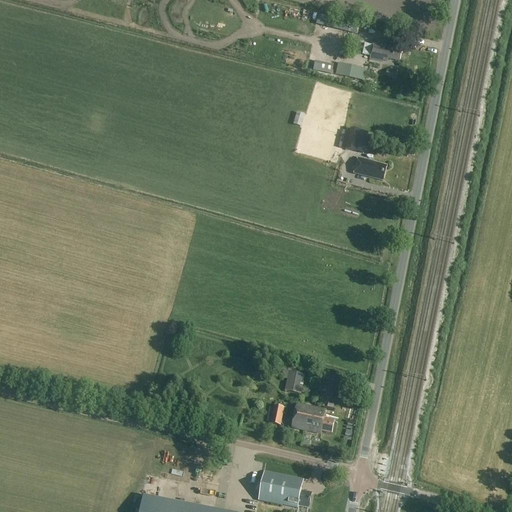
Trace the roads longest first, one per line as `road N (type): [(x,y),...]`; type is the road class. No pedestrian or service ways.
road 1 (unclassified): [(360,478),(454,0)]
road 2 (track): [(206,436),(0,388)]
road 3 (unclassified): [(360,478),(206,436)]
